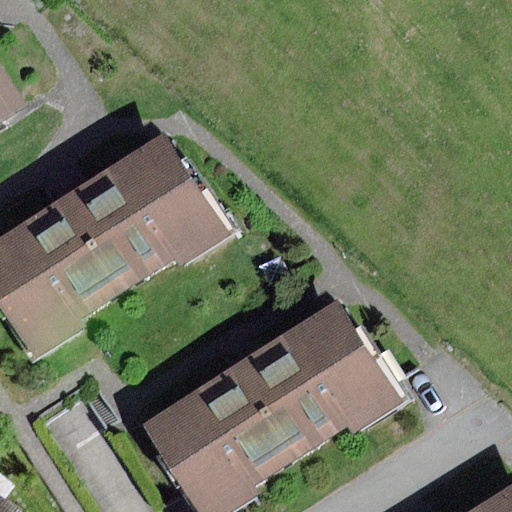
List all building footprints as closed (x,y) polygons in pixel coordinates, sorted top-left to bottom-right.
[(0,63),(0,127),(29,110),(0,63)] [(71,194),(0,239),(0,300),(39,360),(86,329),(80,320),(177,258),(184,269),(234,237),(167,133),(71,194)] [(244,360),(143,425),(199,511),(233,511),(261,494),(257,488),(350,428),(356,436),(410,401),(342,296),(244,360)] [(511,511),(511,491),(478,511),(511,511)] [(0,511),(19,511),(0,496),(0,511)]
